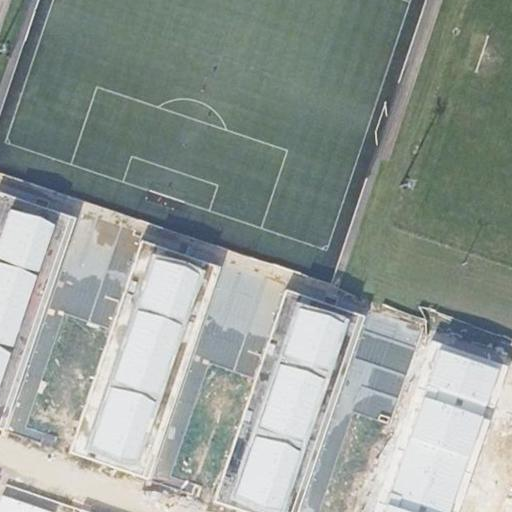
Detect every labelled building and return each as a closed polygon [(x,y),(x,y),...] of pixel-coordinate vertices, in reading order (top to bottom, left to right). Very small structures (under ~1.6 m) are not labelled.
[(0,429),(3,430),(10,411),(2,408),(66,215),(2,194),(0,200),(0,429)] [(2,408),(10,411),(73,218),(66,215),(2,408)] [(75,433),(83,436),(147,243),(139,241),(75,433)] [(108,466),(147,479),(154,460),(146,457),(210,264),(147,243),(83,436),(75,433),(69,453),(108,466)] [(146,457),(154,460),(218,267),(210,264),(146,457)] [(219,483),(227,485),(291,292),(283,290),(219,483)] [(243,511),(297,511),(298,511),(290,508),(354,313),(291,292),(227,485),(219,483),(213,502),(243,511)] [(354,313),(290,508),(298,511),(362,316),(354,313)] [(429,341),(376,503),(384,505),(437,343),(429,341)] [(448,511),(480,418),(484,405),(498,364),(437,343),(384,505),(376,503),(372,511),(448,511)] [(498,364),(484,405),(492,407),(506,367),(498,364)] [(480,418),(448,511),(457,511),(488,421),(480,418)] [(50,511),(2,496),(0,502),(0,511),(50,511)]
